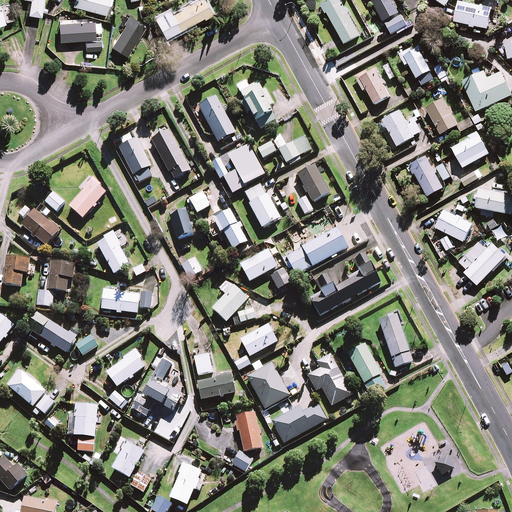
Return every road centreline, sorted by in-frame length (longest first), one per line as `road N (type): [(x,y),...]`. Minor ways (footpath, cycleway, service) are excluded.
road 1 (residential): [(511,443),(280,18)]
road 2 (residential): [(280,18),(99,113)]
